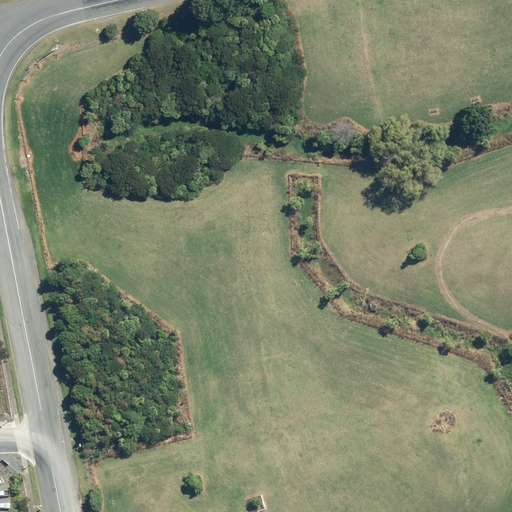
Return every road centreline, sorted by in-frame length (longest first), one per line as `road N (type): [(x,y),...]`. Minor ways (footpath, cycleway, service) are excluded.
road 1 (tertiary): [(62,511),(0,166)]
road 2 (tertiary): [(0,48),(30,21),(114,0)]
